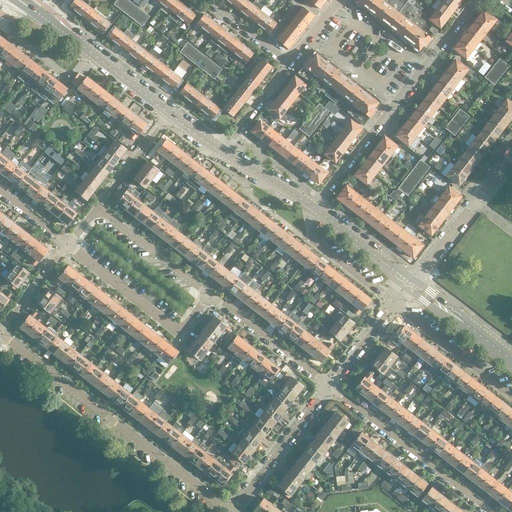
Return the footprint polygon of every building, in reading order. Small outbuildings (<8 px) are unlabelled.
[(77,14),(85,3),(80,0),(74,0),(69,7),(77,14)] [(124,5),(117,0),(114,5),(120,10),(124,5)] [(171,12),(179,2),(176,0),(167,0),(163,6),(171,12)] [(236,8),(241,0),(228,0),(227,2),(236,8)] [(244,15),(252,4),(246,0),(241,0),(236,8),(244,15)] [(325,2),(321,0),(307,0),(320,9),(325,2)] [(365,11),(373,0),(354,0),(354,1),(354,2),(354,3),(361,9),(362,9),(365,11)] [(375,20),(390,0),(373,0),(365,11),(367,13),(367,14),(368,14),(375,20)] [(408,0),(390,0),(375,20),(383,26),(386,28),(408,0)] [(420,7),(414,2),(411,0),(408,0),(386,28),(389,30),(389,31),(397,37),(420,7)] [(453,11),(459,3),(455,0),(444,0),(443,3),(453,11)] [(179,19),(187,9),(179,2),(171,12),(179,19)] [(85,20),(93,10),(85,3),(77,14),(85,20)] [(446,19),(453,11),(443,3),(436,11),(446,19)] [(252,21),(260,11),(252,4),(244,15),(252,21)] [(314,16),(302,7),(297,14),(309,23),(314,16)] [(420,30),(426,22),(423,20),(426,17),(420,12),(422,9),(420,7),(397,37),(404,43),(405,43),(407,45),(420,30)] [(188,25),(196,15),(187,9),(179,19),(188,25)] [(110,23),(93,10),(85,20),(102,33),(110,23)] [(136,14),(133,12),(130,10),(126,14),(133,19),(136,14)] [(488,29),(496,20),(484,10),(476,20),(488,29)] [(260,27),(268,17),(260,11),(252,21),(260,27)] [(440,27),(446,19),(436,11),(430,19),(440,27)] [(205,31),(213,21),(204,14),(196,24),(205,31)] [(309,23),(297,14),(292,20),(304,30),(309,23)] [(269,34),(277,24),(268,17),(260,27),(269,34)] [(304,30),(292,20),(287,27),(299,36),(304,30)] [(481,39),(488,29),(476,20),(469,29),(481,39)] [(213,37),(221,27),(213,21),(205,31),(213,37)] [(437,31),(431,26),(428,31),(434,35),(437,31)] [(116,44),(124,34),(115,27),(107,37),(116,44)] [(221,44),(229,33),(221,27),(213,37),(221,44)] [(299,36),(287,27),(282,33),(293,43),(299,36)] [(473,48),(481,39),(469,29),(461,39),(473,48)] [(425,47),(432,39),(420,30),(407,45),(410,47),(410,48),(411,48),(418,53),(419,53),(420,53),(425,47)] [(229,50),(237,40),(229,33),(221,44),(229,50)] [(293,43),(282,33),(277,40),(288,49),(293,43)] [(124,50),(132,40),(124,34),(116,44),(124,50)] [(0,52),(8,42),(1,37),(0,37),(0,52)] [(466,58),(473,48),(461,39),(454,48),(464,56),(466,58)] [(132,57),(140,47),(132,40),(124,50),(132,57)] [(237,57),(245,46),(237,40),(229,50),(237,57)] [(0,55),(6,60),(16,48),(8,42),(0,52),(0,55)] [(246,63),(254,53),(245,46),(237,57),(246,63)] [(140,63),(148,53),(140,47),(132,57),(140,63)] [(13,66),(23,54),(16,48),(6,60),(13,66)] [(210,58),(214,53),(209,49),(205,54),(210,58)] [(315,75),(325,61),(327,59),(325,57),(324,57),(317,51),(316,51),(315,51),(314,51),(314,52),(310,57),(309,57),(303,65),(303,66),(297,73),(309,83),(315,75)] [(149,70),(156,59),(148,53),(140,63),(149,70)] [(20,72),(30,60),(23,54),(13,66),(20,72)] [(157,76),(165,66),(156,59),(149,70),(157,76)] [(265,76),(272,67),(262,59),(255,68),(265,76)] [(326,83),(338,68),(330,62),(330,61),(327,59),(325,61),(315,75),(320,79),(314,86),(320,91),(326,83)] [(28,78),(38,65),(30,60),(20,72),(28,78)] [(467,69),(456,60),(448,70),(460,79),(467,70),(467,69)] [(35,83),(45,71),(38,65),(28,78),(35,83)] [(212,69),(209,67),(206,65),(202,69),(208,74),(212,69)] [(165,82),(173,72),(165,66),(157,76),(165,82)] [(259,84),(265,76),(255,68),(249,76),(259,84)] [(330,99),(347,78),(349,76),(346,74),(345,74),(338,68),(326,83),(331,88),(325,95),(330,99)] [(452,88),(460,79),(448,70),(441,79),(452,88)] [(42,89),(52,77),(45,71),(35,83),(42,89)] [(173,89),(181,79),(173,72),(165,82),(173,89)] [(79,88),(86,78),(79,73),(72,82),(79,88)] [(252,92),(259,84),(249,76),(242,84),(252,92)] [(348,100),(360,85),(352,79),(352,78),(351,78),(349,76),(347,78),(330,99),(336,103),(342,96),(348,100)] [(50,95),(60,82),(52,77),(42,89),(50,95)] [(90,91),(96,84),(87,77),(86,78),(79,88),(78,89),(88,97),(92,92),(90,91)] [(298,93),(305,85),(295,77),(288,85),(298,93)] [(445,98),(452,88),(441,79),(433,89),(445,98)] [(57,101),(67,88),(60,82),(50,95),(57,101)] [(187,100),(195,90),(187,83),(179,93),(187,100)] [(95,102),(104,91),(96,84),(90,91),(92,92),(88,97),(95,102)] [(246,100),(252,92),(242,84),(236,92),(246,100)] [(292,101),(298,93),(288,85),(282,93),(292,101)] [(352,116),(368,95),(370,93),(367,91),(367,90),(360,85),(348,100),(353,104),(347,112),(352,116)] [(438,107),(445,98),(433,89),(426,98),(438,107)] [(195,106),(203,96),(195,90),(187,100),(195,106)] [(107,104),(112,97),(104,91),(95,102),(105,110),(108,105),(107,104)] [(240,108),(246,100),(236,92),(229,100),(240,108)] [(286,110),(292,101),(282,93),(275,102),(286,110)] [(377,110),(376,109),(381,104),(381,103),(381,102),(380,101),(373,95),(372,94),(372,95),(370,93),(368,95),(352,116),(364,125),(370,117),(370,118),(377,110)] [(220,109),(203,96),(195,106),(212,119),(220,109)] [(112,115),(121,104),(112,97),(107,104),(108,105),(105,110),(112,115)] [(430,117),(438,107),(426,98),(418,107),(430,117)] [(233,117),(240,108),(229,100),(223,109),(233,117)] [(511,119),(511,116),(511,104),(507,100),(500,110),(511,119)] [(69,101),(63,109),(70,114),(76,106),(69,101)] [(279,118),(286,110),(275,102),(269,110),(279,118)] [(123,117),(129,110),(121,104),(112,115),(121,122),(125,118),(123,117)] [(423,126),(430,117),(418,107),(411,117),(423,126)] [(128,128),(137,117),(129,110),(123,117),(125,118),(121,122),(128,128)] [(503,128),(511,119),(500,110),(492,119),(503,128)] [(138,135),(147,124),(137,117),(128,128),(134,132),(130,137),(133,140),(137,135),(138,135)] [(415,136),(423,126),(411,117),(404,126),(415,136)] [(496,138),(503,128),(492,119),(485,129),(496,138)] [(30,121),(26,126),(34,132),(38,126),(30,121)] [(99,121),(97,124),(105,130),(108,127),(99,121)] [(260,138),(268,128),(260,121),(252,131),(260,138)] [(354,137),(361,129),(351,121),(344,129),(354,137)] [(408,145),(415,136),(404,126),(396,136),(408,145)] [(269,145),(277,134),(268,128),(260,138),(269,145)] [(348,145),(354,137),(344,129),(338,137),(348,145)] [(488,147),(496,138),(485,129),(477,138),(488,147)] [(277,151),(285,141),(277,134),(269,145),(277,151)] [(341,153),(348,145),(338,137),(331,145),(341,153)] [(389,156),(396,146),(385,137),(377,147),(389,156)] [(481,156),(488,147),(477,138),(470,148),(481,156)] [(167,159),(176,147),(167,140),(158,151),(154,156),(158,159),(162,154),(167,159)] [(126,149),(115,141),(109,148),(114,151),(113,153),(120,158),(126,149)] [(285,157),(293,147),(285,141),(277,151),(285,157)] [(335,162),(341,153),(331,145),(325,154),(335,162)] [(179,161),(184,154),(176,147),(167,159),(174,164),(178,160),(179,161)] [(293,164),(301,154),(293,147),(285,157),(293,164)] [(381,165),(389,156),(377,147),(370,156),(381,165)] [(120,158),(113,153),(114,151),(109,148),(102,157),(113,166),(120,158)] [(474,166),(481,156),(470,148),(463,157),(474,166)] [(7,166),(11,162),(1,154),(0,155),(0,172),(6,165),(7,166)] [(184,171),(193,160),(184,154),(179,161),(178,160),(174,164),(184,171)] [(302,170),(310,160),(301,154),(293,164),(302,170)] [(374,175),(381,165),(370,156),(362,166),(374,175)] [(113,166),(102,157),(96,165),(101,168),(99,169),(107,175),(113,166)] [(466,175),(474,166),(463,157),(455,167),(466,175)] [(195,174),(201,167),(193,160),(184,171),(191,177),(194,173),(195,174)] [(310,177),(318,166),(310,160),(302,170),(310,177)] [(8,179),(17,167),(11,162),(7,166),(6,165),(0,172),(8,179)] [(151,180),(159,170),(147,162),(141,170),(148,176),(147,177),(151,180)] [(107,175),(99,169),(101,168),(96,165),(89,174),(100,183),(107,175)] [(318,183),(326,173),(318,166),(310,177),(318,183)] [(367,184),(374,175),(362,166),(355,175),(367,184)] [(24,179),(27,175),(17,167),(8,179),(17,185),(22,178),(24,179)] [(200,184),(209,173),(201,167),(195,174),(194,173),(191,177),(200,184)] [(459,185),(466,175),(455,167),(448,176),(459,185)] [(151,180),(147,177),(148,176),(141,170),(134,179),(145,188),(151,180)] [(212,187),(218,180),(209,173),(200,184),(207,190),(211,186),(212,187)] [(100,183),(89,174),(84,181),(88,184),(87,186),(94,191),(100,183)] [(25,192),(34,180),(27,175),(24,179),(22,178),(17,185),(25,192)] [(40,192),(44,188),(34,180),(25,192),(33,198),(39,191),(40,192)] [(217,197),(226,186),(218,180),(212,187),(211,186),(207,190),(217,197)] [(94,191),(87,186),(88,184),(84,181),(76,191),(87,200),(94,191)] [(228,200),(234,192),(226,186),(217,197),(224,203),(227,199),(228,200)] [(347,206),(356,194),(346,186),(337,198),(347,206)] [(136,199),(130,194),(134,190),(130,187),(127,192),(126,191),(117,203),(127,210),(136,199)] [(453,206),(460,197),(449,187),(441,197),(453,206)] [(41,204),(50,193),(44,188),(40,192),(39,191),(33,198),(41,204)] [(233,210),(242,199),(234,192),(228,200),(227,199),(224,203),(233,210)] [(57,205),(60,201),(50,193),(41,204),(50,211),(55,204),(57,205)] [(356,213),(365,201),(356,194),(347,206),(356,213)] [(446,216),(453,206),(441,197),(434,206),(446,216)] [(139,209),(143,204),(136,199),(127,210),(135,217),(141,210),(139,209)] [(245,213),(251,205),(242,199),(233,210),(240,216),(244,212),(245,213)] [(58,217),(67,206),(60,201),(57,205),(55,204),(50,211),(58,217)] [(366,220),(375,208),(365,201),(356,213),(366,220)] [(143,223),(152,212),(143,204),(139,209),(141,210),(135,217),(143,223)] [(250,223),(259,212),(251,205),(245,213),(244,212),(240,216),(250,223)] [(67,225),(76,213),(80,208),(76,206),(73,210),(67,206),(58,217),(59,218),(59,220),(62,221),(63,221),(67,225)] [(438,225),(446,216),(434,206),(426,216),(438,225)] [(375,228),(384,216),(375,208),(366,220),(375,228)] [(156,221),(159,217),(152,212),(143,223),(152,230),(157,223),(156,221)] [(278,227),(271,222),(259,212),(250,223),(269,238),(278,227)] [(384,235),(394,223),(384,216),(375,228),(384,235)] [(431,235),(438,225),(426,216),(419,225),(431,235)] [(8,230),(14,223),(5,217),(0,223),(0,230),(6,235),(9,231),(8,230)] [(160,236),(169,225),(159,217),(156,221),(157,223),(152,230),(160,236)] [(13,241),(22,230),(14,223),(8,230),(9,231),(6,235),(13,241)] [(394,242),(403,231),(394,223),(384,235),(394,242)] [(172,234),(176,230),(169,225),(160,236),(168,243),(174,235),(172,234)] [(281,241),(287,233),(278,227),(269,238),(279,246),(282,242),(281,241)] [(25,243),(30,236),(22,230),(13,241),(22,248),(26,244),(25,243)] [(176,249),(185,238),(176,230),(172,234),(174,235),(168,243),(176,249)] [(403,250),(413,238),(403,231),(394,242),(403,250)] [(286,251),(295,240),(287,233),(281,241),(282,242),(279,246),(286,251)] [(30,254),(38,243),(30,236),(25,243),(26,244),(22,248),(30,254)] [(189,247),(192,243),(185,238),(176,249),(185,256),(190,248),(189,247)] [(413,257),(422,245),(413,238),(403,250),(413,257)] [(297,254),(303,246),(295,240),(286,251),(296,259),(299,255),(297,254)] [(39,261),(48,250),(43,246),(43,245),(41,243),(39,243),(38,243),(30,254),(35,258),(31,263),(35,266),(39,261)] [(193,262),(202,251),(192,243),(189,247),(190,248),(185,256),(193,262)] [(302,264),(311,253),(303,246),(297,254),(299,255),(296,259),(302,264)] [(205,260),(209,256),(202,251),(193,262),(201,268),(207,261),(205,260)] [(314,267),(320,259),(311,253),(302,264),(312,272),(315,268),(314,267)] [(209,275),(218,263),(209,256),(205,260),(207,261),(201,268),(209,275)] [(319,277),(328,266),(320,259),(314,267),(315,268),(312,272),(319,277)] [(29,273),(17,263),(11,271),(24,281),(26,278),(25,278),(29,273)] [(238,279),(229,272),(218,263),(209,275),(229,290),(238,279)] [(69,286),(78,274),(68,266),(59,278),(56,283),(59,285),(63,281),(69,286)] [(330,279),(336,272),(328,266),(319,277),(329,285),(332,281),(330,279)] [(24,281),(11,271),(5,278),(17,287),(21,282),(22,283),(24,281)] [(336,290),(344,279),(336,272),(330,279),(332,281),(329,285),(336,290)] [(86,284),(85,283),(87,280),(78,274),(69,286),(79,293),(86,284)] [(244,291),(247,286),(238,279),(229,290),(237,297),(243,289),(244,291)] [(347,292),(353,285),(344,279),(336,290),(345,298),(348,293),(347,292)] [(86,299),(95,287),(94,286),(94,285),(92,283),(90,283),(87,280),(85,283),(86,284),(79,293),(86,299)] [(352,303),(361,292),(353,285),(347,292),(348,293),(345,298),(352,303)] [(245,303),(254,292),(247,286),(244,291),(243,289),(237,297),(245,303)] [(92,304),(100,295),(101,296),(103,293),(100,291),(100,289),(97,287),(96,287),(95,287),(86,299),(92,304)] [(61,298),(49,289),(45,294),(44,293),(43,295),(55,305),(61,298)] [(0,311),(9,299),(12,294),(9,292),(5,297),(0,292),(0,311)] [(261,303),(264,299),(254,292),(245,303),(254,310),(259,302),(261,303)] [(361,310),(370,299),(361,292),(352,303),(358,307),(354,312),(357,315),(361,310)] [(102,312),(112,300),(103,293),(101,296),(100,295),(92,304),(102,312)] [(55,305),(43,295),(41,298),(42,298),(38,303),(50,313),(55,305)] [(262,316),(271,305),(264,299),(261,303),(259,302),(254,310),(262,316)] [(119,310),(118,309),(120,306),(112,300),(102,312),(112,319),(119,310)] [(277,316),(280,312),(271,305),(262,316),(270,322),(276,315),(277,316)] [(119,325),(128,313),(127,312),(127,311),(125,309),(123,309),(120,306),(118,309),(119,310),(112,319),(119,325)] [(29,330),(36,321),(33,318),(37,314),(34,311),(30,316),(29,315),(20,327),(21,328),(21,330),(24,331),(25,331),(28,334),(30,331),(29,330)] [(278,329),(287,318),(280,312),(277,316),(276,315),(270,322),(278,329)] [(126,330),(133,321),(134,322),(136,319),(133,316),(133,315),(130,313),(129,313),(128,313),(119,325),(126,330)] [(354,323),(343,314),(337,321),(341,325),(340,326),(347,332),(354,323)] [(226,326),(214,317),(208,325),(210,327),(209,329),(218,336),(223,330),(228,333),(231,330),(226,326)] [(294,329),(297,325),(287,318),(278,329),(287,335),(292,328),(294,329)] [(135,338),(145,326),(136,319),(134,322),(133,321),(126,330),(135,338)] [(37,340),(46,328),(36,321),(29,330),(30,331),(28,334),(37,340)] [(347,332),(340,326),(341,325),(337,321),(329,332),(340,340),(347,332)] [(218,336),(209,329),(210,327),(208,325),(201,334),(213,343),(218,336)] [(295,342),(304,330),(297,325),(294,329),(292,328),(287,335),(295,342)] [(152,336),(151,335),(153,332),(145,326),(135,338),(145,345),(152,336)] [(408,340),(413,333),(405,326),(396,337),(392,342),(396,345),(399,340),(403,343),(406,339),(408,340)] [(49,345),(56,336),(46,328),(37,340),(45,347),(47,344),(49,345)] [(310,342),(314,338),(304,330),(295,342),(303,348),(309,341),(310,342)] [(152,351),(161,339),(160,338),(160,337),(158,335),(156,335),(153,332),(151,335),(152,336),(145,345),(152,351)] [(413,350),(422,339),(413,333),(408,340),(406,339),(403,343),(413,350)] [(213,343),(201,334),(195,342),(197,344),(198,343),(208,350),(213,343)] [(53,353),(63,341),(56,336),(49,345),(47,344),(45,347),(49,350),(49,351),(51,353),(53,353)] [(235,353),(245,341),(243,339),(242,340),(237,336),(228,348),(235,353)] [(312,355),(320,343),(314,338),(310,342),(309,341),(303,348),(312,355)] [(159,356),(166,347),(167,348),(169,345),(166,342),(166,341),(163,339),(162,339),(161,339),(152,351),(159,356)] [(424,353),(430,345),(422,339),(413,350),(419,356),(423,351),(424,353)] [(62,356),(70,347),(63,341),(53,353),(54,354),(54,356),(57,357),(58,357),(62,360),(64,357),(62,356)] [(242,359),(251,347),(247,343),(247,342),(245,341),(235,353),(242,359)] [(200,360),(208,350),(198,343),(197,344),(195,342),(188,351),(200,360)] [(321,362),(330,351),(330,350),(333,346),(330,343),(326,348),(320,343),(312,355),(321,362)] [(169,364),(178,352),(169,345),(167,348),(166,347),(159,356),(169,364)] [(429,363),(438,352),(430,345),(424,353),(423,351),(419,356),(429,363)] [(70,366),(79,354),(70,347),(62,356),(64,357),(62,360),(70,366)] [(249,364),(259,351),(257,350),(256,350),(251,347),(242,359),(249,364)] [(389,367),(396,357),(385,348),(378,356),(385,362),(384,363),(389,367)] [(256,369),(265,358),(260,354),(261,353),(259,351),(249,364),(256,369)] [(441,365),(446,358),(438,352),(429,363),(436,369),(439,364),(441,365)] [(82,371),(89,362),(79,354),(70,366),(78,373),(80,370),(82,371)] [(389,367),(384,363),(385,362),(378,356),(372,365),(383,374),(389,367)] [(263,375),(273,362),(270,360),(270,361),(265,358),(256,369),(263,375)] [(446,376),(455,365),(446,358),(441,365),(439,364),(436,369),(446,376)] [(87,379),(96,367),(89,362),(82,371),(80,370),(78,373),(82,376),(82,377),(84,379),(86,379),(87,379)] [(270,381),(279,369),(274,365),(275,364),(273,362),(263,375),(270,381)] [(457,378),(463,371),(455,365),(446,376),(453,382),(456,377),(457,378)] [(95,382),(103,373),(96,367),(87,379),(87,380),(88,381),(90,383),(91,383),(95,386),(97,383),(95,382)] [(462,389),(471,378),(463,371),(457,378),(456,377),(453,382),(462,389)] [(103,392),(112,380),(103,373),(95,382),(97,383),(95,386),(103,392)] [(368,388),(371,383),(368,381),(372,376),(368,373),(364,378),(355,389),(364,396),(369,389),(368,388)] [(303,386),(296,380),(291,377),(286,374),(284,376),(289,380),(286,384),(298,393),(299,392),(300,392),(302,389),(302,388),(303,386)] [(474,391),(479,384),(471,378),(462,389),(469,395),(472,390),(474,391)] [(115,397),(123,388),(112,380),(103,392),(112,399),(114,396),(115,397)] [(372,402),(381,391),(371,383),(368,388),(369,389),(364,396),(372,402)] [(298,393),(286,384),(280,391),(293,401),(295,399),(294,398),(298,393)] [(479,402),(488,391),(479,384),(474,391),(472,390),(469,395),(479,402)] [(131,410),(139,401),(123,388),(115,397),(114,396),(112,399),(115,401),(115,403),(117,405),(119,405),(123,408),(124,410),(126,411),(127,411),(131,414),(133,411),(131,410)] [(293,401),(280,391),(275,398),(287,407),(291,402),(291,403),(293,401)] [(385,401),(388,396),(381,391),(372,402),(380,409),(386,402),(385,401)] [(490,404),(496,397),(488,391),(479,402),(486,408),(489,403),(490,404)] [(389,415),(398,404),(388,396),(385,401),(386,402),(380,409),(389,415)] [(495,415),(504,404),(496,397),(490,404),(489,403),(486,408),(495,415)] [(287,407),(275,398),(270,405),(282,415),(284,412),(283,412),(287,407)] [(139,421),(149,408),(139,401),(131,410),(133,411),(131,414),(139,421)] [(401,414),(404,409),(398,404),(389,415),(397,422),(403,415),(401,414)] [(507,417),(511,411),(511,409),(504,404),(495,415),(502,420),(505,416),(507,417)] [(282,415),(270,405),(264,412),(276,421),(280,416),(281,417),(282,415)] [(151,425),(158,416),(149,408),(139,421),(147,427),(150,424),(151,425)] [(405,428),(414,417),(404,409),(401,414),(403,415),(397,422),(405,428)] [(511,428),(511,427),(511,411),(507,417),(505,416),(502,420),(511,428)] [(276,421),(264,412),(259,418),(272,428),(273,426),(276,421)] [(340,431),(348,421),(336,412),(335,414),(334,414),(332,416),(332,417),(329,421),(336,426),(335,427),(340,431)] [(156,433),(165,421),(158,416),(151,425),(150,424),(147,427),(151,430),(151,431),(153,433),(155,433),(156,433)] [(418,426),(421,422),(414,417),(405,428),(414,435),(419,428),(418,426)] [(272,428),(259,418),(253,425),(266,435),(269,430),(270,431),(272,428)] [(165,436),(172,427),(165,421),(156,433),(157,434),(157,436),(159,437),(161,437),(164,440),(166,437),(165,436)] [(340,431),(335,427),(336,426),(329,421),(323,429),(335,438),(340,431)] [(422,441),(431,430),(421,422),(418,426),(419,428),(414,435),(422,441)] [(266,435),(253,425),(248,432),(261,442),(263,440),(262,439),(266,435)] [(172,446),(182,434),(172,427),(165,436),(166,437),(164,440),(172,446)] [(335,438),(323,429),(317,437),(323,442),(324,441),(330,445),(335,438)] [(434,439),(438,435),(431,430),(422,441),(430,448),(436,440),(434,439)] [(261,442),(248,432),(243,439),(255,448),(258,444),(259,444),(261,442)] [(364,446),(369,439),(367,438),(367,436),(365,434),(363,434),(361,433),(352,444),(359,450),(363,445),(364,446)] [(184,451),(191,442),(182,434),(172,446),(181,453),(183,450),(184,451)] [(438,454),(447,443),(438,435),(434,439),(436,440),(430,448),(438,454)] [(322,454),(330,445),(324,441),(323,442),(317,437),(310,445),(322,454)] [(255,448),(243,439),(237,446),(250,456),(252,454),(251,453),(255,448)] [(368,458),(378,446),(369,439),(364,446),(363,445),(359,450),(368,458)] [(189,459),(198,447),(191,442),(184,451),(183,450),(181,453),(184,456),(184,457),(187,459),(188,459),(189,459)] [(451,452),(454,448),(447,443),(438,454),(447,461),(452,453),(451,452)] [(315,464),(322,454),(310,445),(304,453),(310,459),(309,460),(315,464)] [(250,456),(237,446),(232,453),(244,463),(248,457),(248,458),(250,456)] [(381,459),(386,452),(378,446),(368,458),(378,465),(382,460),(381,459)] [(198,462),(205,453),(198,447),(189,459),(190,460),(190,461),(192,463),(194,463),(197,466),(199,463),(198,462)] [(455,467),(464,456),(454,448),(451,452),(452,453),(447,461),(455,467)] [(385,470),(394,458),(386,452),(381,459),(382,460),(378,465),(385,470)] [(205,472),(215,460),(205,453),(198,462),(199,463),(197,466),(205,472)] [(315,464),(309,460),(310,459),(304,453),(298,462),(309,471),(315,464)] [(467,465),(471,461),(464,456),(455,467),(463,473),(469,466),(467,465)] [(240,464),(233,458),(230,462),(237,468),(240,464)] [(397,471),(402,465),(394,458),(385,470),(392,476),(396,470),(397,471)] [(218,477),(225,468),(215,460),(205,472),(214,479),(216,476),(218,477)] [(471,480),(480,469),(471,461),(467,465),(469,466),(463,473),(471,480)] [(309,471),(298,462),(291,470),(298,475),(299,473),(304,478),(309,471)] [(401,483),(410,471),(402,465),(397,471),(396,470),(392,476),(401,483)] [(222,486),(232,474),(231,473),(235,469),(232,466),(228,471),(225,468),(218,477),(216,476),(214,479),(217,482),(217,483),(220,485),(221,485),(222,486)] [(484,478),(487,474),(480,469),(471,480),(480,486),(485,479),(484,478)] [(297,487),(304,478),(299,473),(298,475),(291,470),(285,478),(297,487)] [(413,484),(419,478),(410,471),(401,483),(411,491),(415,485),(413,484)] [(488,493),(497,482),(487,474),(484,478),(485,479),(480,486),(488,493)] [(288,498),(297,487),(285,478),(283,480),(282,480),(280,483),(280,484),(278,487),(282,490),(281,492),(288,498)] [(418,496),(426,485),(427,484),(425,482),(425,481),(422,479),(421,479),(419,478),(413,484),(415,485),(411,491),(418,496)] [(511,501),(511,493),(508,490),(497,482),(488,493),(507,508),(511,501)] [(435,501),(440,494),(438,493),(438,491),(435,489),(434,489),(431,487),(422,499),(429,505),(433,500),(435,501)] [(437,511),(438,511),(448,500),(440,494),(435,501),(433,500),(429,505),(437,511)] [(266,511),(272,505),(263,498),(254,510),(256,511),(266,511)] [(451,511),(456,507),(448,500),(438,511),(451,511)]
